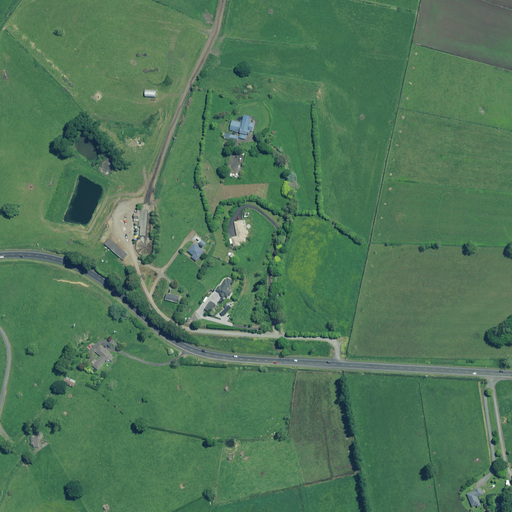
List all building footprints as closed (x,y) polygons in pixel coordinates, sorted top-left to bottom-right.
[(251,116),(246,115),(244,121),(241,120),(241,123),(233,120),(230,130),(240,133),(239,138),(245,139),(247,134),(249,134),(250,131),(252,131),(255,123),(250,122),(251,116)] [(238,137),(226,133),(225,138),(237,142),(238,137)] [(148,211),(138,210),(138,213),(135,213),(135,221),(139,222),(139,227),(141,227),(140,236),(146,236),(148,211)] [(234,247),(239,245),(239,242),(245,241),(244,238),(246,237),(246,234),(248,234),(247,228),(244,228),(244,225),(242,226),(241,220),(234,222),(237,236),(231,237),(234,247)] [(129,254),(111,238),(106,244),(124,260),(129,254)] [(205,251),(195,243),(189,251),(194,256),(193,257),(197,261),(205,251)] [(228,279),(227,280),(225,279),(221,287),(219,286),(216,291),(222,295),(221,296),(224,298),(225,296),(228,298),(232,292),(227,289),(232,281),(228,279)] [(180,297),(167,294),(166,300),(179,303),(180,297)] [(215,304),(211,301),(206,309),(210,312),(215,304)] [(113,355),(102,345),(96,352),(101,356),(93,366),(98,370),(107,360),(108,361),(113,355)] [(68,377),(67,379),(66,378),(64,383),(74,387),(77,381),(68,377)] [(32,445),(34,445),(34,447),(40,447),(40,443),(39,435),(31,436),(32,445)] [(483,494),(481,489),(467,494),(472,506),(476,505),(477,508),(481,506),(478,497),(483,494)]
